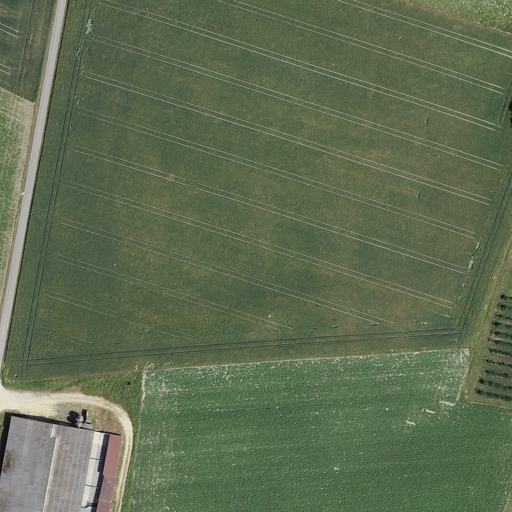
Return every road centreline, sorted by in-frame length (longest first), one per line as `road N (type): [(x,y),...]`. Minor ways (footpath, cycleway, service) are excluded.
road 1 (track): [(0,398),(74,395),(92,375),(459,343),(488,330),(511,270)]
road 2 (unclassified): [(0,355),(64,0)]
road 3 (track): [(117,511),(128,434),(116,406),(74,395)]
